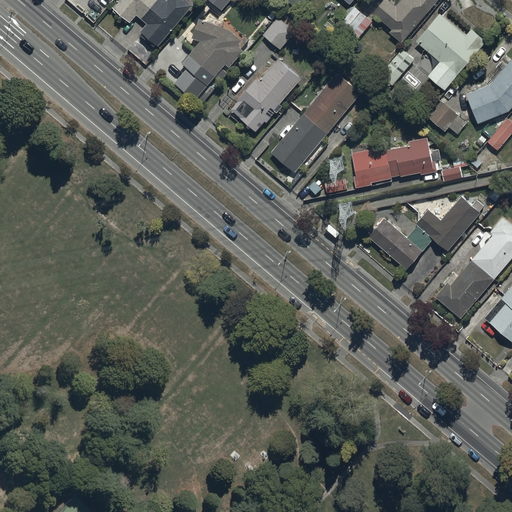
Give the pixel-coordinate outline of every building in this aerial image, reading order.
[(92,0),(85,9),(91,14),(92,13),(97,18),(110,4),(106,0),(92,0)] [(118,0),(113,7),(122,14),(120,17),(127,22),(128,20),(130,22),(137,14),(147,22),(140,31),(158,46),(193,5),(187,0),(118,0)] [(229,0),(210,0),(221,9),(229,0)] [(287,0),(298,9),(306,0),(287,0)] [(402,41),(436,0),(399,0),(396,4),(390,0),(384,0),(373,13),(391,28),(389,30),(402,41)] [(372,19),(355,6),(341,23),(358,37),(372,19)] [(440,13),(416,40),(440,61),(428,75),(444,89),(486,40),(472,28),(469,31),(448,12),(444,16),(440,13)] [(277,16),(262,34),(281,49),(295,31),(277,16)] [(228,29),(199,18),(192,37),(201,41),(182,62),(187,66),(175,82),(197,99),(214,76),(221,81),(227,73),(222,69),(226,64),(231,67),(243,50),(237,45),(242,39),(228,29)] [(393,85),(414,59),(404,51),(408,46),(405,44),(375,80),(386,89),(391,83),(393,85)] [(280,103),(301,78),(278,58),(259,81),(256,79),(230,109),(256,131),(265,121),(266,122),(275,111),(276,113),(283,105),(280,103)] [(509,111),(511,106),(511,58),(490,84),(467,94),(478,122),(509,111)] [(295,172),(361,92),(337,72),(291,128),(288,125),(280,134),(283,136),(270,152),(295,172)] [(439,100),(427,115),(445,130),(449,126),(458,133),(467,122),(439,100)] [(498,149),(511,132),(511,121),(507,117),(488,141),(498,149)] [(354,176),(356,187),(373,184),(372,181),(392,177),(392,176),(401,174),(401,176),(421,172),(421,174),(438,171),(435,159),(432,160),(427,137),(409,141),(410,144),(371,152),(370,149),(352,152),(357,175),(354,176)] [(442,170),(444,181),(462,176),(460,165),(442,170)] [(325,181),(327,192),(348,188),(346,177),(325,181)] [(479,211),(484,205),(476,199),(471,205),(461,196),(440,220),(428,210),(406,236),(384,217),(369,234),(407,268),(434,237),(448,249),(481,212),(479,211)] [(511,258),(511,224),(503,217),(490,231),(494,234),(451,284),(448,281),(435,297),(460,319),(511,258)] [(511,285),(485,318),(511,340),(511,285)]
